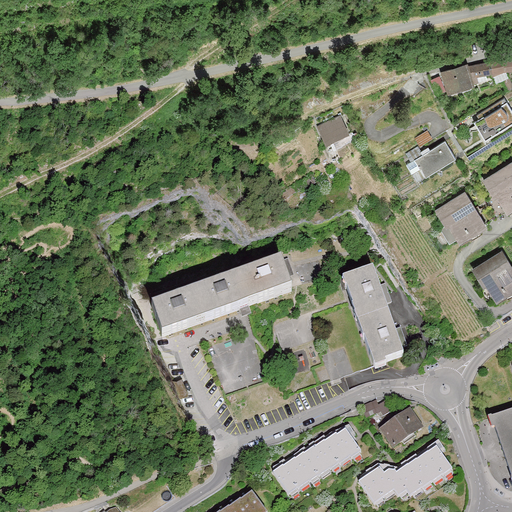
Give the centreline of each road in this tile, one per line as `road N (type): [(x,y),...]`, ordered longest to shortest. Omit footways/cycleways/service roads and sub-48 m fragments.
road 1 (track): [(511,4),(87,103),(0,102)]
road 2 (residential): [(446,386),(381,387),(227,448)]
road 3 (residential): [(484,501),(446,386)]
